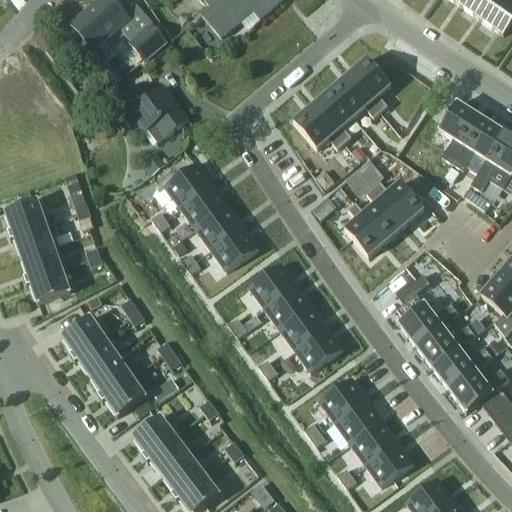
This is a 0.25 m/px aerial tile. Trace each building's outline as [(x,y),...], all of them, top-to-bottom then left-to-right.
[(118,30),(131,45),(129,47),(143,64),(165,45),(151,28),(153,27),(136,7),(124,18),(108,0),(104,0),(72,27),(93,52),(118,30)] [(200,0),(207,8),(198,16),(220,42),(252,15),(258,23),(281,3),(278,0),(200,0)] [(447,0),(463,11),(470,0),(447,0)] [(470,0),(463,11),(483,25),(500,0),(470,0)] [(511,6),(503,0),(500,0),(483,25),(503,40),(511,27),(511,6)] [(103,77),(104,77),(106,77),(107,77),(108,76),(109,75),(110,74),(111,73),(111,71),(111,70),(111,68),(110,67),(109,66),(108,65),(107,64),(106,63),(104,63),(103,63),(101,64),(100,65),(99,66),(98,67),(97,68),(97,70),(97,71),(97,72),(98,74),(99,75),(100,76),(101,77),(103,77)] [(351,77),(349,79),(381,117),(388,111),(379,101),(391,91),(367,63),(351,77)] [(349,79),(330,95),(354,123),(365,113),(374,123),(381,117),(349,79)] [(163,88),(153,97),(144,84),(119,103),(129,115),(123,120),(138,140),(148,133),(158,147),(189,124),(163,88)] [(330,95),(312,111),(345,148),(352,142),(343,132),(354,123),(330,95)] [(458,108),(440,135),(453,144),(442,162),(453,169),(454,167),(464,152),(482,123),(458,108)] [(309,113),(294,127),(317,154),(329,144),(338,154),(345,148),(312,111),(309,113)] [(454,167),(453,169),(464,176),(464,175),(466,171),(478,179),(504,137),(482,123),(464,152),(454,167)] [(478,179),(471,190),(483,197),(490,186),(503,194),(511,181),(511,179),(511,142),(504,137),(478,179)] [(166,168),(155,155),(140,167),(150,180),(166,168)] [(371,165),(359,175),(374,192),(385,182),(371,165)] [(197,168),(164,191),(177,209),(180,213),(213,189),(197,168)] [(452,172),(446,182),(453,187),(460,177),(452,172)] [(373,193),(358,176),(352,181),(361,192),(366,198),(373,193)] [(381,187),(374,193),(406,230),(424,214),(401,187),(389,197),(381,187)] [(213,189),(180,213),(194,232),(195,234),(228,210),(213,189)] [(80,192),(69,196),(74,209),(85,205),(80,192)] [(375,209),(364,218),(388,245),(406,230),(374,193),(367,199),(375,209)] [(29,195),(18,199),(20,205),(31,201),(29,195)] [(472,195),(466,202),(486,216),(491,209),(472,195)] [(8,236),(10,241),(47,228),(38,204),(5,216),(12,235),(8,236)] [(85,205),(74,209),(77,217),(88,213),(85,205)] [(357,224),(345,235),(368,262),(380,252),(388,245),(364,218),(356,208),(348,215),(357,224)] [(228,210),(195,234),(211,255),(243,232),(228,210)] [(314,216),(313,216),(321,226),(329,219),(321,210),(314,216)] [(88,213),(77,217),(79,225),(90,222),(90,221),(88,213)] [(158,216),(149,223),(153,228),(162,222),(158,216)] [(162,222),(153,228),(157,234),(166,228),(162,222)] [(59,226),(48,230),(55,249),(65,246),(59,226)] [(48,230),(47,228),(10,241),(11,245),(15,244),(21,262),(55,251),(55,249),(48,230)] [(243,232),(211,255),(226,277),(259,253),(243,232)] [(181,245),(172,252),(178,260),(187,254),(181,245)] [(63,273),(55,251),(21,262),(28,281),(24,282),(26,287),(63,273)] [(96,253),(86,256),(88,264),(99,261),(96,253)] [(188,259),(179,266),(183,272),(192,265),(188,259)] [(99,261),(88,264),(91,272),(102,268),(99,261)] [(192,265),(183,272),(187,277),(196,271),(192,265)] [(511,265),(500,279),(511,289),(511,265)] [(282,268),(249,292),(264,314),(297,290),(295,287),(282,268)] [(71,297),(63,273),(26,287),(27,291),(31,290),(38,309),(71,297)] [(403,308),(397,314),(404,324),(399,328),(416,351),(416,352),(452,324),(459,319),(451,308),(446,312),(434,321),(417,299),(428,290),(430,288),(423,279),(397,300),(397,301),(403,308)] [(511,289),(500,279),(481,301),(503,320),(507,324),(511,318),(511,289)] [(297,290),(264,314),(280,335),(285,331),(312,311),(297,290)] [(98,300),(87,306),(92,315),(102,309),(98,300)] [(130,304),(120,310),(130,324),(139,317),(137,314),(130,304)] [(285,331),(280,335),(295,356),(328,332),(312,311),(285,331)] [(139,317),(130,324),(135,331),(144,324),(139,317)] [(503,320),(495,328),(506,342),(511,335),(511,318),(507,324),(503,320)] [(70,360),(73,364),(105,341),(91,321),(62,341),(74,358),(70,360)] [(236,323),(227,330),(231,335),(240,329),(236,323)] [(478,323),(468,331),(476,340),(480,337),(481,336),(485,333),(478,323)] [(452,324),(416,352),(433,373),(467,348),(476,341),(476,340),(468,331),(468,330),(460,335),(452,324)] [(240,329),(231,335),(235,341),(244,335),(240,329)] [(328,332),(295,356),(310,378),(343,354),(329,335),(328,332)] [(119,361),(105,341),(73,364),(76,368),(79,365),(90,381),(119,361)] [(489,349),(488,350),(495,359),(501,354),(494,345),(489,349)] [(167,347),(157,354),(164,364),(174,357),(167,347)] [(467,348),(433,373),(441,384),(449,395),(450,395),(483,370),(493,362),(484,351),(475,359),(467,348)] [(174,357),(164,364),(172,374),(181,368),(174,357)] [(133,381),(119,361),(90,381),(101,397),(98,400),(100,404),(133,381)] [(267,366),(258,373),(262,378),(271,372),(267,366)] [(483,370),(450,395),(467,417),(480,407),(487,416),(487,417),(507,401),(500,392),(509,384),(501,373),(491,380),(483,370)] [(271,372),(262,378),(266,384),(275,377),(271,372)] [(118,422),(147,401),(133,381),(100,404),(103,407),(106,405),(118,422)] [(352,383),(319,407),(334,426),(335,428),(368,405),(352,383)] [(162,390),(153,396),(159,406),(168,399),(162,390)] [(511,407),(507,401),(487,417),(500,434),(511,424),(511,407)] [(209,405),(199,412),(204,418),(214,411),(209,405)] [(368,405),(335,428),(346,443),(350,449),(383,426),(368,405)] [(214,411),(204,418),(210,425),(219,418),(214,411)] [(145,464),(176,440),(161,421),(133,442),(145,458),(142,460),(145,464)] [(511,424),(500,434),(511,448),(511,446),(511,424)] [(383,426),(350,449),(350,450),(351,452),(365,471),(398,447),(383,426)] [(317,434),(307,440),(311,446),(320,439),(317,434)] [(320,439),(311,446),(315,452),(324,445),(320,439)] [(162,481),(191,460),(176,440),(145,464),(148,467),(150,465),(162,481)] [(234,447),(224,454),(229,460),(239,453),(234,447)] [(398,447),(365,471),(368,474),(380,490),(381,492),(414,469),(398,447)] [(239,453),(229,460),(235,467),(244,460),(239,453)] [(174,503),(205,479),(191,460),(162,481),(174,497),(171,499),(174,503)] [(344,478),(337,483),(341,488),(350,482),(346,476),(344,478)] [(186,511),(202,511),(220,499),(205,479),(174,503),(177,506),(180,504),(186,511)] [(350,482),(341,488),(345,494),(354,488),(350,482)] [(438,483),(405,507),(409,511),(444,511),(454,505),(438,483)] [(262,489),(252,496),(257,502),(267,495),(262,489)]
